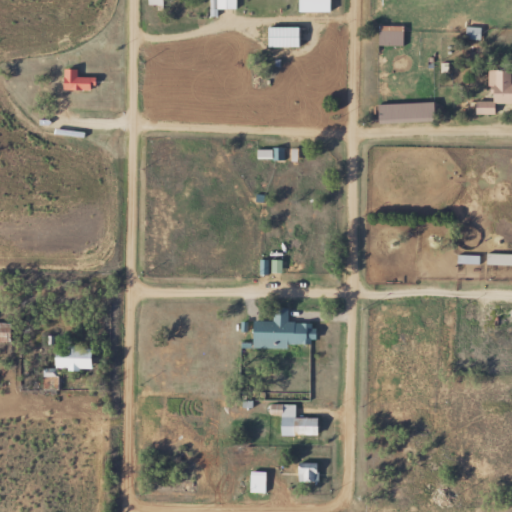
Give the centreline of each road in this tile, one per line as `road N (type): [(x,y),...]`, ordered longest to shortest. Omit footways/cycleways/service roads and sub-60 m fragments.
road 1 (residential): [(126,511),(130,0)]
road 2 (residential): [(351,511),(351,0)]
road 3 (residential): [(511,510),(127,510)]
road 4 (residential): [(511,291),(127,291)]
road 5 (residential): [(511,133),(352,138),(130,127)]
